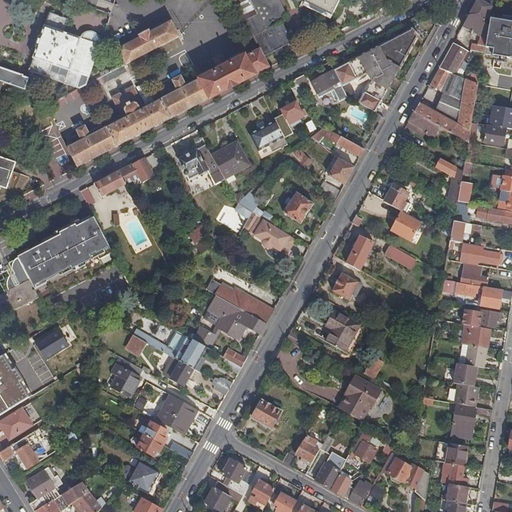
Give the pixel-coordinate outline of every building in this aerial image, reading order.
[(236,0),(246,19),(258,13),(253,2),(251,0),(236,0)] [(254,0),(253,2),(258,13),(265,26),(286,14),(279,0),(254,0)] [(307,0),(306,3),(311,5),(312,10),(313,11),(331,20),(332,20),(342,2),(337,0),(307,0)] [(491,21),(493,7),(479,0),(478,0),(463,27),(481,36),(488,39),(491,21)] [(246,19),(254,34),(266,29),(265,26),(258,13),(246,19)] [(79,90),(86,86),(101,47),(98,46),(98,41),(97,38),(95,36),(92,34),(87,35),(84,36),(81,40),(63,33),(67,21),(49,14),(28,73),(79,90)] [(261,49),(266,57),(276,52),(283,49),(293,43),(282,20),(266,29),(254,34),(261,49)] [(511,24),(491,21),(488,39),(485,53),(485,56),(511,60),(511,24)] [(172,22),(120,49),(128,65),(180,38),(172,22)] [(349,98),(355,101),(356,97),(360,96),(355,88),(354,85),(383,70),(369,96),(382,103),(419,39),(413,33),(336,72),(343,86),(349,98)] [(488,39),(481,36),(479,45),(473,44),(471,51),(473,51),(482,52),(485,53),(488,39)] [(462,48),(454,44),(440,69),(449,73),(452,74),(457,76),(469,52),(462,48)] [(202,79),(213,99),(271,68),(266,57),(261,49),(229,65),(224,55),(216,59),(221,70),(202,79)] [(124,70),(123,67),(104,77),(105,79),(124,70)] [(0,83),(1,83),(24,91),(27,80),(22,78),(23,76),(0,68),(0,83)] [(449,73),(440,69),(430,85),(443,91),(452,74),(449,73)] [(361,104),(363,105),(369,96),(383,70),(354,85),(355,88),(372,80),(374,81),(361,104)] [(326,95),(343,86),(336,72),(335,71),(312,83),(318,93),(323,91),(326,95)] [(479,85),(481,75),(470,73),(469,81),(479,86),(479,85)] [(443,91),(433,110),(459,125),(467,81),(457,76),(452,74),(443,91)] [(67,149),(77,169),(187,112),(213,99),(202,79),(189,86),(183,76),(174,80),(179,91),(147,108),(142,111),(139,105),(144,102),(136,86),(112,99),(120,114),(126,111),(129,117),(123,120),(91,137),(86,126),(76,131),(82,142),(67,149)] [(305,76),(298,80),(303,90),(311,86),(305,76)] [(298,80),(290,84),(297,98),(305,94),(303,90),(298,80)] [(443,128),(469,143),(471,131),(473,125),(476,106),(476,104),(479,89),(479,86),(469,81),(467,81),(459,125),(433,110),(420,103),(415,112),(443,128)] [(363,105),(376,113),(382,103),(369,96),(363,105)] [(142,111),(147,108),(144,102),(139,105),(142,111)] [(299,103),(282,111),(290,127),(307,118),(299,103)] [(511,109),(494,106),(490,126),(511,129),(511,109)] [(126,111),(120,114),(123,120),(129,117),(126,111)] [(277,121),(283,131),(290,127),(282,111),(274,115),(277,121)] [(436,140),(443,128),(415,112),(407,126),(424,136),(426,133),(436,140)] [(275,152),(290,145),(283,131),(277,121),(251,134),(260,152),(271,146),(275,152)] [(363,158),(367,150),(326,127),(312,137),(319,143),(325,135),(338,142),(338,144),(363,158)] [(505,132),(486,128),(483,144),(501,147),(503,138),(505,138),(505,132)] [(401,137),(398,143),(414,152),(415,149),(422,153),(423,150),(401,137)] [(213,154),(226,177),(250,162),(237,138),(221,148),(221,149),(213,154)] [(467,157),(466,163),(471,164),(475,145),(474,144),(469,143),(467,157)] [(220,190),(230,184),(226,177),(213,154),(207,145),(180,159),(191,180),(209,170),(220,190)] [(263,158),(275,152),(271,146),(260,152),(263,158)] [(301,146),(294,152),(301,162),(308,155),(301,146)] [(308,155),(301,162),(306,169),(313,161),(308,155)] [(30,179),(13,173),(16,164),(0,158),(0,197),(6,200),(26,191),(30,179)] [(147,158),(121,172),(127,184),(128,185),(141,178),(142,177),(140,172),(151,166),(147,158)] [(347,186),(357,168),(340,159),(330,176),(347,186)] [(388,160),(385,165),(393,169),(396,164),(388,160)] [(464,176),(464,173),(442,160),(438,168),(455,178),(451,198),(459,200),(462,184),(464,176)] [(471,164),(466,163),(464,173),(464,176),(474,177),(476,165),(471,164)] [(394,179),(398,172),(393,169),(385,165),(382,171),(394,179)] [(151,166),(140,172),(142,177),(141,178),(143,183),(156,178),(151,166)] [(511,180),(511,171),(503,170),(501,178),(511,180)] [(121,172),(96,184),(103,197),(117,190),(127,184),(121,172)] [(499,190),(511,192),(511,180),(501,178),(499,190)] [(336,205),(343,193),(326,183),(322,189),(336,205)] [(131,191),(128,185),(127,184),(117,190),(120,197),(131,191)] [(476,186),(462,184),(459,200),(459,203),(469,205),(471,189),(475,189),(476,186)] [(394,185),(385,201),(402,211),(406,213),(408,210),(401,206),(408,194),(394,185)] [(82,191),(91,207),(97,204),(89,188),(82,191)] [(511,192),(499,190),(499,193),(507,194),(506,200),(503,200),(503,204),(498,203),(496,210),(498,210),(511,212),(511,192)] [(246,198),(259,207),(262,201),(251,194),(246,198)] [(315,205),(298,194),(285,215),(301,226),(315,205)] [(246,198),(241,203),(255,212),(259,207),(246,198)] [(240,206),(253,215),(255,212),(241,203),(241,204),(240,206)] [(469,205),(459,203),(458,207),(455,223),(465,224),(467,216),(469,205)] [(473,218),(483,220),(485,210),(474,208),(473,218)] [(511,226),(511,212),(498,210),(498,212),(485,210),(483,220),(483,222),(511,226)] [(411,241),(423,222),(406,213),(402,211),(392,231),(411,241)] [(255,212),(253,215),(248,225),(254,229),(262,216),(255,212)] [(299,240),(262,216),(254,229),(253,231),(267,239),(275,244),(290,254),(299,240)] [(356,216),(352,224),(359,227),(363,220),(356,216)] [(49,254),(62,280),(114,253),(96,218),(78,228),(77,225),(66,231),(67,233),(44,245),(49,254)] [(452,239),(455,225),(445,223),(443,234),(452,239)] [(465,224),(455,223),(455,225),(452,239),(452,243),(462,245),(463,236),(471,237),(472,232),(483,234),(484,228),(470,225),(465,224)] [(192,236),(199,244),(210,233),(205,225),(192,236)] [(210,233),(199,244),(207,254),(217,246),(210,233)] [(347,263),(361,271),(374,244),(361,237),(347,263)] [(272,247),(275,244),(267,239),(266,242),(266,245),(268,248),(272,247)] [(462,245),(452,243),(450,250),(468,253),(468,250),(469,246),(462,245)] [(43,258),(49,254),(44,245),(38,248),(43,258)] [(412,269),(417,260),(391,245),(386,254),(412,269)] [(36,293),(62,280),(49,254),(43,258),(38,248),(19,258),(19,259),(36,293)] [(499,255),(468,250),(468,253),(466,260),(497,265),(499,255)] [(62,280),(68,291),(120,264),(114,253),(62,280)] [(7,272),(6,273),(10,278),(8,281),(7,284),(6,288),(8,292),(5,294),(0,296),(0,319),(39,299),(36,293),(19,259),(15,262),(13,265),(12,270),(11,270),(8,266),(5,268),(7,272)] [(159,270),(164,276),(173,269),(168,260),(159,270)] [(486,289),(488,278),(482,277),(484,268),(463,264),(459,284),(478,287),(486,289)] [(7,272),(0,275),(0,285),(5,294),(8,292),(6,288),(7,284),(8,281),(10,278),(6,273),(7,272)] [(346,275),(342,274),(333,292),(349,301),(352,295),(359,283),(346,275)] [(268,324),(277,309),(238,288),(237,290),(215,279),(209,290),(233,303),(268,324)] [(42,305),(68,291),(62,280),(36,293),(39,299),(42,305)] [(453,283),(445,282),(443,293),(456,295),(457,284),(453,283)] [(364,285),(359,283),(352,295),(357,298),(364,285)] [(459,284),(457,284),(456,295),(476,299),(478,287),(459,284)] [(511,300),(511,293),(502,292),(502,293),(482,289),(479,306),(500,309),(501,299),(511,300)] [(263,334),(268,324),(233,303),(215,335),(204,328),(197,341),(211,349),(213,350),(224,330),(241,339),(248,326),(263,334)] [(466,312),(464,326),(470,327),(475,328),(475,326),(495,329),(496,322),(500,322),(502,314),(478,311),(477,314),(466,312)] [(364,330),(334,313),(324,330),(332,334),(327,343),(349,356),(364,330)] [(470,327),(466,346),(469,347),(487,350),(490,330),(475,328),(470,327)] [(211,349),(197,341),(179,330),(170,346),(138,328),(135,333),(150,342),(176,357),(197,369),(198,370),(200,368),(203,369),(207,361),(204,360),(206,356),(211,349)] [(291,332),(287,339),(303,349),(308,341),(291,332)] [(141,356),(150,342),(135,333),(127,348),(141,356)] [(481,369),(486,370),(488,350),(487,350),(469,347),(467,367),(481,369)] [(244,367),(249,358),(231,348),(226,357),(228,358),(234,361),(244,367)] [(143,369),(121,357),(113,373),(119,376),(113,387),(131,397),(142,376),(140,375),(143,369)] [(188,384),(197,369),(176,357),(167,372),(188,384)] [(373,358),(364,374),(374,380),(383,364),(373,358)] [(240,375),(244,367),(234,361),(231,369),(240,375)] [(467,367),(459,365),(456,385),(459,386),(477,389),(481,369),(467,367)] [(232,389),(236,382),(226,377),(221,378),(219,381),(232,389)] [(351,390),(347,397),(339,409),(361,422),(368,409),(371,411),(381,392),(354,377),(348,388),(351,390)] [(228,395),(232,389),(219,381),(216,386),(218,389),(228,395)] [(0,418),(15,409),(0,383),(0,418)] [(477,409),(481,389),(480,389),(477,389),(459,386),(456,406),(477,409)] [(155,419),(180,433),(188,418),(192,421),(198,410),(169,394),(155,419)] [(282,411),(263,401),(253,417),(272,427),(282,411)] [(413,418),(421,420),(421,417),(423,408),(415,404),(413,418)] [(330,411),(324,407),(319,416),(325,419),(330,411)] [(491,421),(493,412),(477,409),(476,410),(455,407),(452,424),(457,425),(453,442),(469,445),(475,418),(491,421)] [(23,410),(0,424),(10,442),(34,427),(23,410)] [(429,419),(421,417),(421,420),(419,431),(417,439),(425,441),(429,419)] [(180,433),(184,436),(192,421),(188,418),(180,433)] [(145,436),(152,423),(147,421),(140,433),(145,436)] [(152,423),(145,436),(164,446),(168,439),(166,437),(168,432),(152,423)] [(102,427),(100,432),(115,440),(118,436),(102,427)] [(374,436),(365,431),(359,441),(369,446),(374,436)] [(335,439),(329,435),(322,448),(328,452),(335,439)] [(164,446),(145,436),(138,448),(154,457),(157,452),(160,454),(164,446)] [(304,463),(311,467),(321,451),(321,450),(316,448),(320,442),(308,436),(305,441),(304,441),(297,453),(297,454),(306,460),(304,463)] [(25,439),(13,446),(17,453),(29,445),(25,439)] [(369,446),(359,441),(352,454),(356,456),(369,464),(376,450),(369,446)] [(391,454),(394,448),(384,442),(381,448),(391,454)] [(191,461),(194,455),(174,443),(170,450),(178,454),(191,461)] [(39,462),(29,445),(17,453),(27,469),(39,462)] [(463,467),(466,448),(448,445),(445,464),(446,464),(463,467)] [(0,453),(0,456),(3,462),(17,453),(13,446),(0,453)] [(284,463),(290,466),(297,454),(297,453),(291,450),(284,463)] [(187,467),(191,461),(178,454),(175,460),(187,467)] [(356,456),(352,454),(346,464),(351,466),(356,456)] [(244,496),(250,485),(242,480),(249,468),(232,458),(224,474),(228,477),(224,484),(244,496)] [(388,474),(409,486),(413,465),(412,465),(411,467),(396,459),(388,474)] [(156,482),(160,473),(140,462),(128,483),(149,494),(156,482)] [(327,464),(317,482),(331,490),(340,475),(342,472),(327,464)] [(463,467),(446,464),(444,475),(438,474),(437,481),(450,483),(450,485),(466,488),(468,479),(461,478),(463,467)] [(413,465),(409,486),(414,488),(423,471),(413,465)] [(30,505),(35,511),(37,511),(61,497),(49,477),(52,475),(48,469),(28,482),(39,499),(30,505)] [(331,490),(344,497),(351,484),(352,482),(340,475),(331,490)] [(223,511),(232,498),(240,503),(244,496),(224,484),(219,481),(206,503),(221,511),(223,511)] [(266,507),(275,490),(260,481),(254,492),(257,495),(254,499),(266,507)] [(64,495),(62,496),(69,507),(77,503),(82,511),(101,511),(104,509),(91,493),(84,483),(72,490),(64,495)] [(344,497),(362,508),(369,494),(351,484),(344,497)] [(61,490),(64,495),(72,490),(69,485),(61,490)] [(443,497),(442,502),(450,504),(466,507),(469,489),(466,488),(450,485),(448,498),(445,497),(443,497)] [(275,511),(291,511),(297,502),(281,493),(275,504),(278,507),(275,511)] [(62,511),(69,507),(62,496),(61,497),(37,511),(62,511)] [(162,511),(163,511),(145,501),(138,511),(162,511)] [(494,502),(492,511),(508,511),(510,504),(494,502)]
